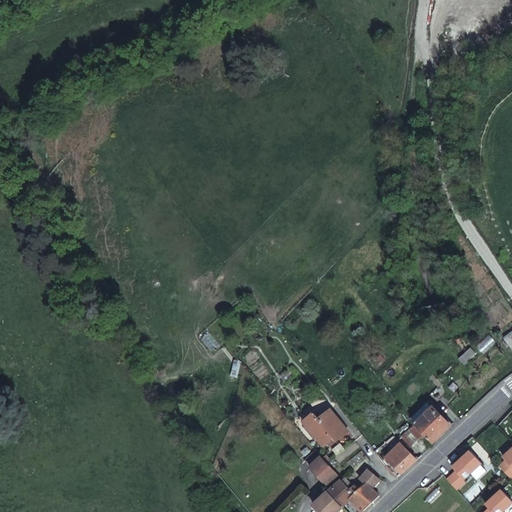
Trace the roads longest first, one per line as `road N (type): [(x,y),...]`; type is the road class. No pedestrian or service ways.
road 1 (track): [(511,286),(452,198),(421,38)]
road 2 (residential): [(377,511),(511,387)]
road 3 (track): [(426,0),(410,120)]
